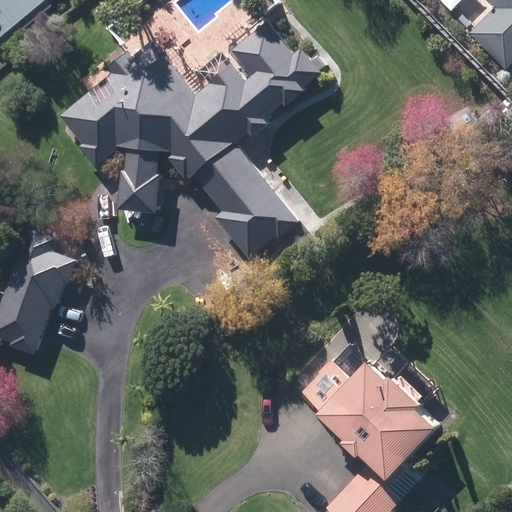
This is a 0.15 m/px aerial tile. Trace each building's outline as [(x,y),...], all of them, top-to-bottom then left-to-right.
[(0,0),(0,48),(4,53),(60,6),(55,0),(0,0)] [(440,0),(452,13),(466,0),(440,0)] [(478,33),(511,68),(511,0),(494,0),(502,8),(478,33)] [(223,217),(257,257),(285,234),(289,238),(292,235),(296,240),(305,233),(301,227),(307,222),(241,146),(258,131),(262,136),(278,123),(274,118),(293,102),(296,106),(322,84),(319,82),(329,73),(308,48),(301,53),(274,21),(239,51),(260,76),(256,81),(232,53),(212,70),(221,80),(205,93),(193,79),(202,71),(183,48),(173,56),(160,41),(141,57),(136,51),(115,68),(120,73),(64,120),(103,166),(126,147),(137,148),(135,171),(131,170),(128,208),(168,212),(171,174),(167,173),(169,149),(175,150),(181,156),(178,158),(193,177),(196,174),(199,178),(202,176),(231,210),(223,217)] [(21,345),(42,353),(59,305),(63,307),(73,281),(77,283),(85,260),(59,251),(63,239),(37,229),(0,331),(0,333),(22,342),(21,345)] [(335,507),(340,511),(400,511),(398,510),(409,498),(427,479),(413,465),(450,427),(430,408),(433,405),(404,376),(401,380),(382,362),(362,381),(339,360),(327,371),(329,373),(310,392),(359,438),(356,441),(370,455),(374,452),(381,459),(335,507)]
